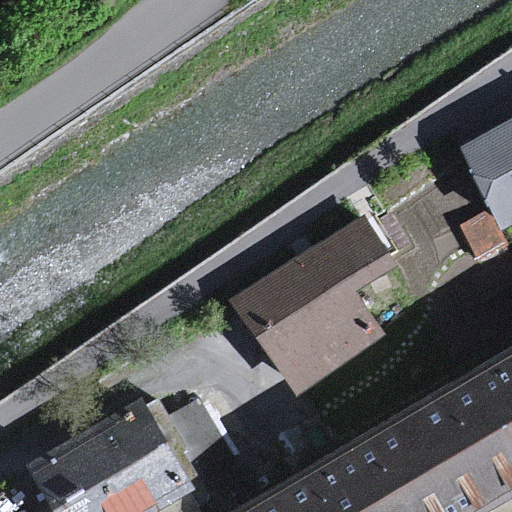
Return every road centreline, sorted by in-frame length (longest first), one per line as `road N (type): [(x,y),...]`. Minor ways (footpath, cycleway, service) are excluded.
road 1 (residential): [(0,436),(69,379),(511,74)]
road 2 (unclassified): [(0,142),(200,0)]
